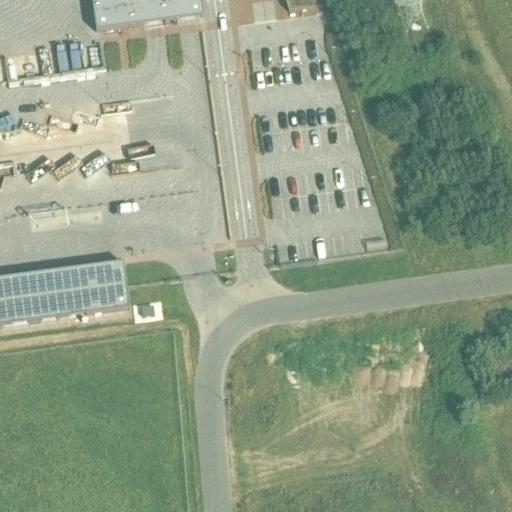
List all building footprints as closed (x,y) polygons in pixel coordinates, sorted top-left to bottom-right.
[(139,0),(90,0),(95,34),(144,28),(139,0)] [(139,0),(144,28),(164,25),(160,0),(139,0)] [(174,0),(160,0),(164,25),(178,22),(174,0)] [(200,0),(174,0),(178,22),(204,18),(200,0)] [(314,11),(310,0),(283,0),(288,14),(314,11)] [(160,200),(139,204),(142,219),(163,215),(160,200)] [(0,326),(128,311),(122,265),(0,279),(0,326)] [(286,383),(267,386),(269,406),(268,406),(268,407),(270,407),(275,446),(276,446),(279,465),(277,465),(280,485),(460,460),(425,364),(425,366),(409,368),(409,367),(385,370),(385,371),(369,373),(369,372),(346,375),(346,376),(330,378),(330,377),(288,383),(288,382),(286,382),(286,383)]
